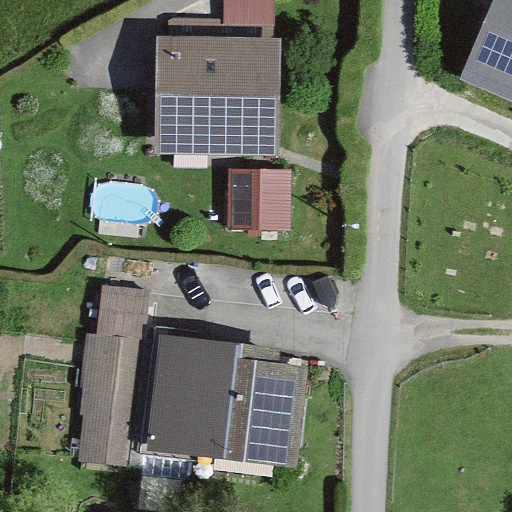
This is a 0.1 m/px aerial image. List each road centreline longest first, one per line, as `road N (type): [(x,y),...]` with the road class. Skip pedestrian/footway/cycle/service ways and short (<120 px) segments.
road 1 (residential): [(393,0),(371,511)]
road 2 (unknown): [(389,89),(511,149)]
road 3 (unknown): [(378,345),(511,351)]
